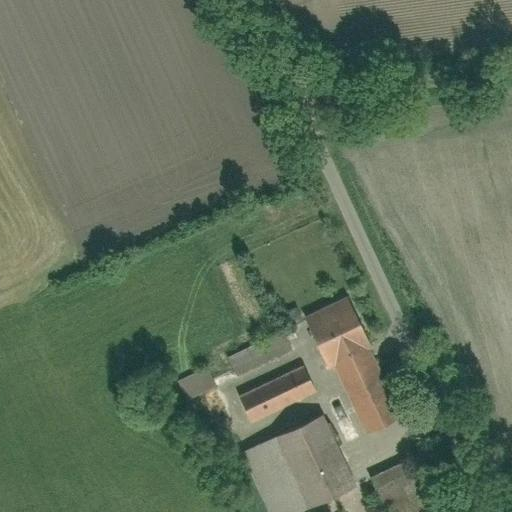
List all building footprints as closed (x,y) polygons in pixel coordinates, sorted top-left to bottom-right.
[(403,415),(345,292),(301,312),(327,367),(332,365),(364,433),(403,415)] [(291,349),(280,328),(226,355),(237,376),(291,349)] [(315,389),(299,360),(236,394),(252,423),(315,389)] [(215,386),(206,365),(176,379),(186,400),(215,386)] [(291,511),(355,482),(320,411),(238,450),(267,511),(291,511)] [(367,475),(384,511),(416,511),(436,503),(413,454),(367,475)]
